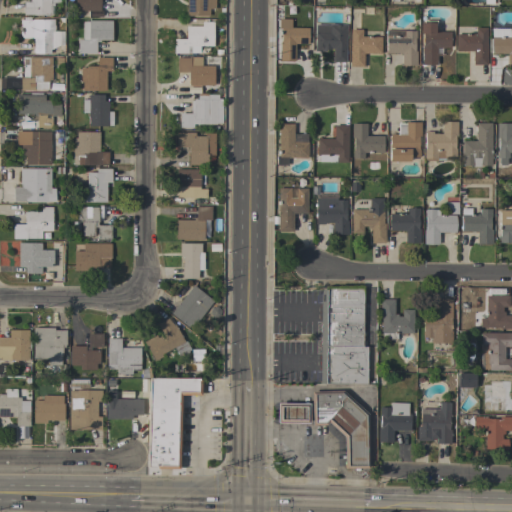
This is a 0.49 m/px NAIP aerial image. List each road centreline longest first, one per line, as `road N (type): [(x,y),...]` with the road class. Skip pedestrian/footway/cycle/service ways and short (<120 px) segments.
road 1 (secondary): [(253,0),(251,385)]
road 2 (residential): [(140,298),(141,0)]
road 3 (residential): [(309,265),(511,271)]
road 4 (residential): [(310,95),(511,97)]
road 5 (residential): [(0,298),(140,298)]
road 6 (residential): [(0,459),(129,461)]
road 7 (tertiary): [(0,496),(127,501)]
road 8 (residential): [(384,471),(511,474)]
road 9 (secondary): [(251,385),(250,505)]
